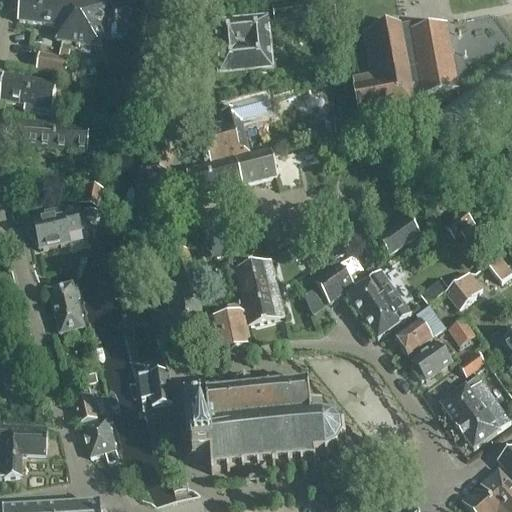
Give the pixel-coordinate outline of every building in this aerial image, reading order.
[(59,29),(62,1),(56,0),(21,0),(19,24),(59,29)] [(62,1),(59,29),(57,43),(102,50),(104,38),(126,39),(130,8),(62,1)] [(275,28),(335,20),(333,3),(273,11),(275,28)] [(219,81),(274,76),(269,23),(214,29),(219,81)] [(421,23),(401,27),(405,45),(414,98),(423,96),(458,90),(447,29),(447,28),(423,32),(421,23)] [(372,77),(354,80),(355,88),(354,88),(360,118),(416,108),(414,98),(405,45),(401,27),(380,31),(372,32),(372,33),(364,34),(372,77)] [(66,77),(69,62),(40,56),(37,72),(66,77)] [(511,58),(462,95),(455,100),(423,124),(450,160),(511,113),(511,58)] [(52,118),(57,87),(4,76),(0,103),(26,109),(26,114),(52,118)] [(273,121),(270,108),(251,113),(250,110),(238,113),(222,117),(223,122),(217,124),(218,130),(203,134),(212,168),(250,157),(243,130),(273,121)] [(52,119),(51,126),(12,123),(10,149),(86,155),(89,128),(63,127),(63,120),(52,119)] [(324,123),(315,125),(317,134),(327,132),(324,123)] [(169,174),(178,134),(160,130),(151,170),(169,174)] [(278,182),(271,153),(188,175),(191,203),(269,184),(278,182)] [(72,200),(71,205),(83,208),(99,212),(103,193),(88,189),(81,188),(78,201),(72,200)] [(233,220),(253,215),(250,204),(231,209),(233,220)] [(308,210),(290,215),(300,250),(318,245),(308,210)] [(89,211),(87,221),(96,224),(99,214),(89,211)] [(65,219),(64,212),(44,216),(46,223),(34,226),(40,253),(71,246),(69,237),(82,234),(79,216),(65,219)] [(231,257),(220,214),(199,219),(203,235),(208,234),(215,262),(231,257)] [(464,218),(445,234),(454,245),(461,239),(469,248),(481,238),(464,218)] [(391,258),(420,237),(409,222),(380,242),(391,258)] [(316,273),(326,268),(316,247),(306,252),(316,273)] [(148,268),(149,257),(127,255),(125,266),(148,268)] [(170,312),(200,305),(189,255),(171,258),(176,279),(159,283),(164,307),(168,306),(170,312)] [(511,275),(499,259),(487,268),(501,287),(511,278),(511,275)] [(330,307),(339,302),(365,284),(351,263),(316,287),(330,307)] [(249,330),(285,321),(272,264),(235,273),(249,330)] [(378,343),(379,342),(412,318),(382,276),(349,302),(378,343)] [(470,277),(446,297),(459,313),(460,315),(476,301),(475,300),(483,293),(470,277)] [(437,286),(416,301),(423,312),(445,296),(437,286)] [(60,338),(84,331),(73,287),(48,293),(60,338)] [(314,319),(324,312),(313,297),(306,302),(312,316),(314,319)] [(200,305),(170,312),(176,339),(206,332),(200,305)] [(218,356),(251,347),(242,305),(228,308),(231,319),(211,324),(218,356)] [(432,314),(419,324),(395,341),(408,360),(445,332),(432,314)] [(460,350),(475,340),(463,323),(449,333),(460,350)] [(441,351),(438,346),(417,361),(418,362),(413,366),(426,386),(453,367),(448,361),(454,357),(447,347),(441,351)] [(467,381),(485,367),(478,357),(459,370),(467,381)] [(173,406),(167,375),(139,380),(143,405),(146,405),(146,402),(152,401),(153,410),(173,406)] [(96,376),(84,379),(86,388),(98,385),(96,376)] [(209,441),(188,442),(186,442),(186,447),(191,446),(192,457),(187,457),(187,462),(192,462),(193,467),(198,466),(198,462),(206,461),(206,466),(212,466),(212,477),(215,477),(215,473),(227,471),(228,475),(230,475),(230,471),(242,470),(243,473),(245,473),(246,486),(260,484),(259,472),(261,472),(260,468),(273,467),(273,471),(276,471),(276,467),(288,466),(288,470),(291,470),(291,466),(301,465),(301,469),(304,469),(303,465),(313,464),(314,468),(316,467),(316,459),(325,458),(326,462),(329,462),(328,457),(336,454),(339,457),(341,455),(338,452),(343,444),(346,445),(347,443),(343,442),(342,433),(346,431),(345,428),(341,430),(335,424),(338,420),(335,419),(334,424),(325,422),(323,418),(321,419),(322,422),(312,425),(309,384),(306,384),(306,388),(298,389),(297,385),(294,385),(294,389),(284,390),(284,386),(281,386),(281,390),(269,391),(269,387),(265,387),(266,391),(254,392),(253,389),(251,389),(250,379),(237,380),(238,390),(235,391),(235,394),(223,395),(223,392),(220,392),(220,395),(209,397),(209,393),(206,393),(206,394),(209,441)] [(511,426),(478,382),(475,384),(474,383),(465,389),(466,390),(441,408),(474,453),(511,426)] [(79,427),(97,423),(90,393),(72,398),(79,427)] [(209,441),(206,394),(185,396),(188,442),(209,441)] [(119,462),(107,423),(82,430),(91,461),(105,457),(108,466),(119,462)] [(47,460),(48,432),(5,431),(5,427),(0,427),(0,482),(4,482),(22,482),(23,460),(47,460)] [(511,455),(498,466),(511,479),(511,455)] [(511,511),(511,487),(499,473),(463,505),(469,511),(511,511)]
